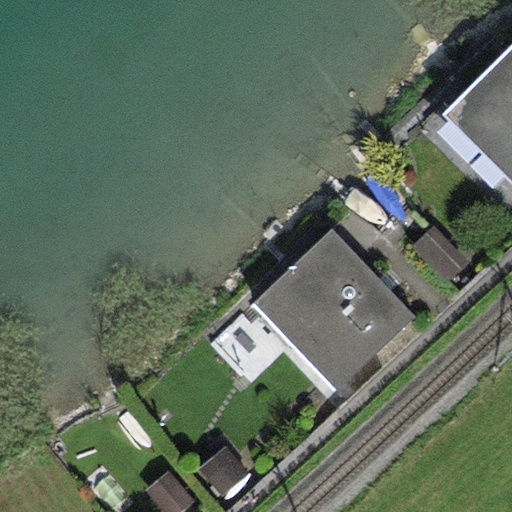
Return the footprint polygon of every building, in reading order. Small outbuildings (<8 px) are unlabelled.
[(511,51),(442,121),(511,190),(511,51)] [(468,265),(434,230),(413,250),(447,285),(468,265)] [(415,321),(331,233),(254,309),(290,346),(337,394),(415,321)] [(290,346),(254,309),(243,319),(241,314),(209,344),(248,385),(290,346)] [(249,479),(226,451),(200,473),(222,501),(249,479)] [(112,511),(128,498),(105,471),(88,486),(110,511),(112,511)] [(184,511),(194,504),(170,475),(147,494),(161,511),(184,511)]
